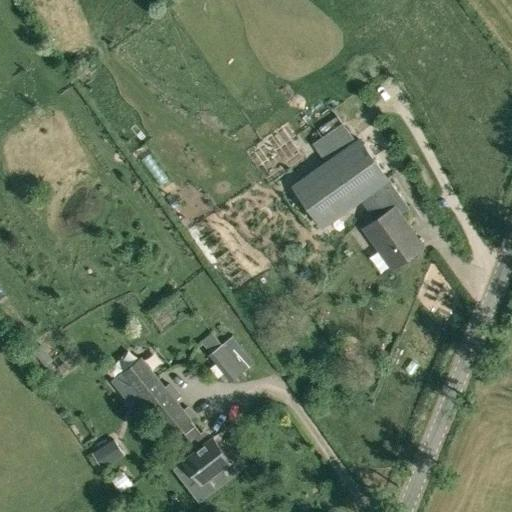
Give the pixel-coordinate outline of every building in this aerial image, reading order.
[(364,227),(393,268),(424,246),(400,213),(409,207),(360,137),(292,185),(322,227),(362,199),(376,219),(364,227)] [(234,355),(224,342),(208,355),(229,381),(245,368),(253,362),(242,349),(234,355)] [(41,344),(32,350),(44,365),(53,358),(41,344)] [(122,372),(173,435),(193,418),(142,356),(122,372)] [(53,358),(44,365),(51,373),(56,368),(53,364),(56,362),(53,358)] [(64,361),(58,366),(63,372),(69,367),(64,361)] [(203,395),(190,408),(201,419),(214,406),(203,395)] [(183,459),(202,484),(232,461),(213,436),(207,441),(195,425),(186,433),(197,448),(183,459)] [(123,454),(114,440),(94,452),(102,466),(123,454)] [(112,478),(121,492),(132,484),(123,471),(112,478)]
